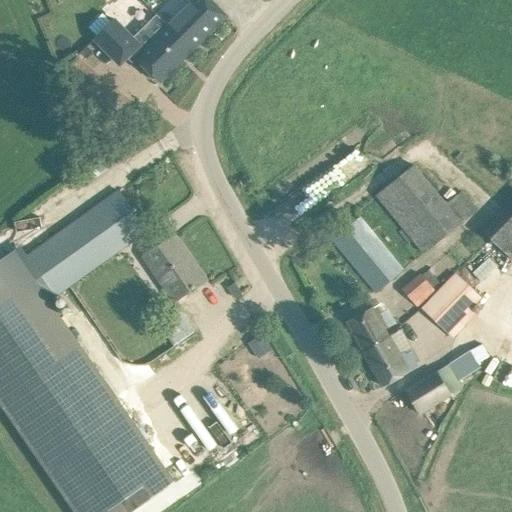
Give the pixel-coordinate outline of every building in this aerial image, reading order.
[(131,52),(127,56),(133,62),(137,58),(159,81),(225,15),(210,0),(194,0),(168,27),(156,14),(132,38),(139,45),(131,52)] [(102,12),(88,26),(97,35),(94,37),(120,63),(127,56),(131,52),(139,45),(132,38),(113,19),(111,21),(102,12)] [(410,235),(424,253),(478,209),(462,190),(446,204),(414,165),(377,195),(403,227),(398,232),(405,240),(410,235)] [(28,256),(55,295),(131,241),(147,230),(119,191),(103,203),(28,256)] [(511,205),(487,232),(511,254),(511,205)] [(332,239),(377,292),(403,270),(359,217),(332,239)] [(179,298),(175,300),(175,301),(205,279),(174,235),(144,256),(158,276),(162,273),(179,298)] [(127,511),(175,479),(14,248),(0,258),(0,403),(74,511),(127,511)] [(74,295),(97,328),(147,294),(124,261),(74,295)] [(403,289),(417,306),(435,291),(432,288),(439,282),(429,270),(422,276),(421,274),(403,289)] [(455,272),(448,279),(420,308),(452,339),(466,324),(458,317),(473,302),(480,295),(455,272)] [(346,321),(363,350),(389,336),(373,306),(346,321)] [(389,336),(363,350),(383,386),(409,371),(417,366),(410,354),(413,352),(411,347),(408,349),(403,341),(395,345),(389,336)] [(405,389),(419,413),(450,395),(449,394),(462,387),(449,364),(405,389)]
